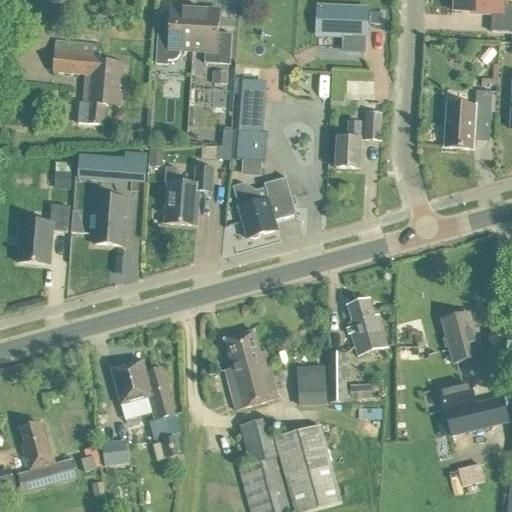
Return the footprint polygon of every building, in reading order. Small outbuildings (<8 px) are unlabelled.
[(263,0),(263,14),(299,16),(300,0),(263,0)] [(503,0),(453,0),(453,13),(479,15),(479,17),(492,18),(491,34),(511,35),(511,8),(503,8),(503,0)] [(170,33),(158,32),(156,68),(168,69),(168,64),(173,64),(177,62),(180,57),(180,53),(192,54),(195,13),(184,13),(184,10),(171,9),(170,33)] [(318,9),(317,36),(347,37),(346,54),(364,55),(366,11),(318,9)] [(195,13),(192,54),(205,55),(204,66),(230,68),(232,37),(218,36),(219,12),(207,11),(207,14),(195,13)] [(382,27),(382,15),(371,15),(370,27),(382,27)] [(105,108),(120,110),(124,65),(99,63),(100,48),(56,44),(53,75),(86,77),(84,106),(80,105),(78,126),(104,128),(105,108)] [(486,46),(476,59),(488,68),(498,55),(486,46)] [(241,85),(274,86),(275,68),(242,67),(241,85)] [(276,69),(274,84),(299,87),(301,72),(276,69)] [(213,73),(212,88),(226,89),(227,74),(213,73)] [(348,75),(347,93),(377,94),(378,75),(348,75)] [(475,121),(491,122),(493,95),(476,94),(475,109),(447,107),(444,152),(473,154),(475,121)] [(263,133),(266,102),(239,100),(234,162),(241,162),(258,164),(261,164),(265,164),(268,134),(263,133)] [(326,130),(328,106),(317,105),(314,129),(326,130)] [(364,144),(380,144),(381,116),(366,116),(364,144)] [(335,171),(359,172),(361,142),(360,142),(361,126),(349,125),(348,141),(337,141),(335,171)] [(230,162),(233,132),(222,131),(221,148),(204,148),(204,162),(230,162)] [(150,153),(149,170),(162,170),(163,153),(150,153)] [(120,160),(118,180),(146,182),(148,162),(120,160)] [(197,170),(196,188),(168,186),(166,227),(197,229),(199,194),(212,195),(214,171),(197,170)] [(70,192),(71,175),(55,175),(54,192),(70,192)] [(278,233),(269,202),(269,203),(265,191),(256,193),(243,186),(233,189),(236,199),(239,211),(247,241),(278,233)] [(128,201),(97,199),(96,217),(98,217),(95,247),(122,249),(124,219),(127,220),(128,201)] [(20,249),(18,265),(50,268),(53,234),(68,235),(70,209),(52,208),(51,226),(20,223),(18,249),(20,249)] [(358,359),(387,350),(378,318),(374,319),(369,302),(348,309),(352,325),(349,326),(358,359)] [(485,358),(478,331),(474,332),(469,316),(442,323),(454,366),(485,358)] [(279,402),(266,354),(260,355),(255,334),(224,342),(232,371),(225,373),(236,413),(279,402)] [(328,358),(328,406),(366,406),(366,403),(372,403),(372,401),(380,401),(380,389),(371,390),(371,389),(350,389),(350,393),(346,393),(346,358),(328,358)] [(147,376),(143,364),(143,363),(111,371),(121,408),(149,400),(155,423),(149,425),(154,443),(180,437),(163,372),(147,376)] [(327,409),(324,370),(296,372),(298,411),(327,409)] [(437,392),(443,416),(434,418),(435,424),(434,424),(437,437),(460,431),(460,433),(480,427),(477,414),(478,414),(470,385),(464,386),(463,385),(437,392)] [(319,428),(274,440),(269,422),(241,430),(251,468),(240,471),(251,511),(321,511),(340,507),(319,428)] [(79,481),(73,462),(55,467),(48,440),(44,441),(40,426),(21,431),(25,447),(22,447),(29,474),(18,477),(23,497),(79,481)] [(166,462),(179,459),(175,439),(161,442),(166,462)] [(102,447),(105,470),(128,467),(125,444),(102,447)] [(91,458),(79,462),(83,476),(95,472),(91,458)] [(93,487),(95,501),(105,499),(103,485),(93,487)] [(468,490),(468,503),(502,504),(503,491),(468,490)]
